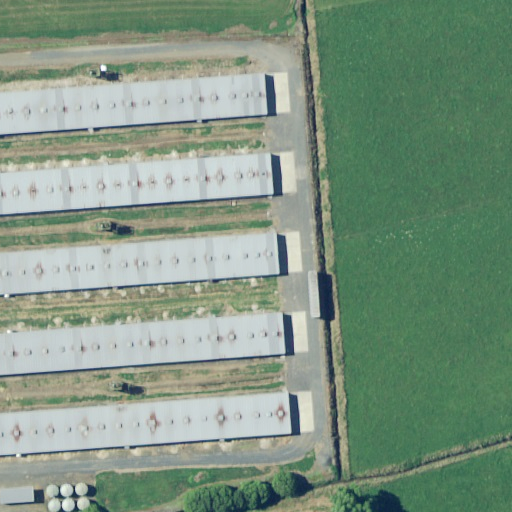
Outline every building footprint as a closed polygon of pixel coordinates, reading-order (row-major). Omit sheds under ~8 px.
[(0,134),(290,113),(286,73),(0,94),(0,134)] [(0,215),(295,193),(292,152),(0,174),(0,215)] [(0,295),(301,273),(298,232),(0,254),(0,295)] [(0,375),(308,352),(304,310),(0,332),(0,375)] [(0,455),(313,432),(310,392),(0,415),(0,455)] [(92,511),(89,482),(45,486),(46,511),(92,511)] [(0,504),(34,502),(33,488),(0,489),(0,504)]
